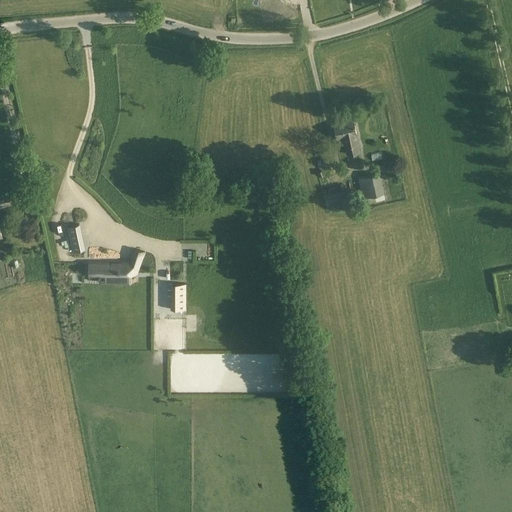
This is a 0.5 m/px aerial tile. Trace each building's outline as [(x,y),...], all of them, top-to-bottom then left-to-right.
[(338,140),(344,139),(347,154),(360,151),(356,135),(357,135),(353,120),(334,124),(338,140)] [(384,192),(380,173),(357,178),(361,197),(384,192)] [(327,211),(346,206),(341,186),(323,190),(327,211)] [(79,224),(67,227),(73,252),(79,250),(77,244),(83,243),(79,224)] [(119,265),(119,263),(111,263),(89,263),(89,274),(89,271),(102,271),(102,274),(106,274),(106,282),(129,282),(129,274),(137,274),(141,263),(130,263),(129,263),(129,265),(119,265)] [(171,309),(186,309),(186,284),(173,284),(173,302),(172,302),(171,302),(171,309)]
